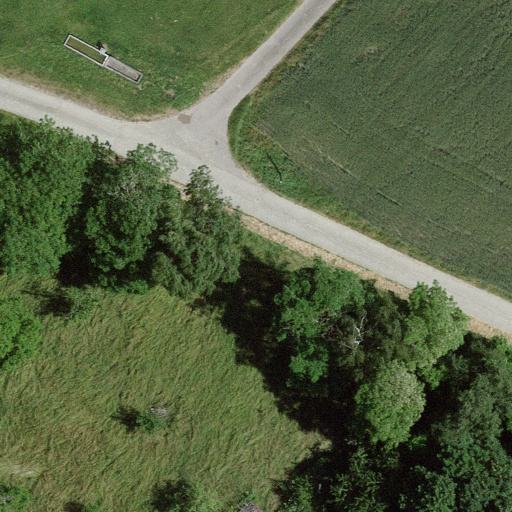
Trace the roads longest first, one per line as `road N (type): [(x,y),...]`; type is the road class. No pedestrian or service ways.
road 1 (track): [(511,319),(0,94)]
road 2 (unknown): [(169,164),(328,0)]
